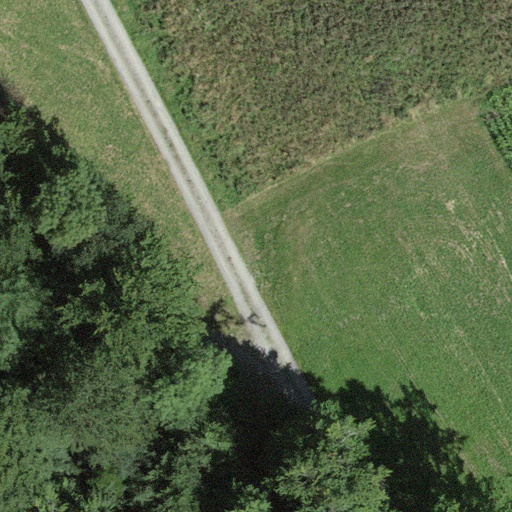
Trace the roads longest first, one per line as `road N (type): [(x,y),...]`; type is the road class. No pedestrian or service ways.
road 1 (track): [(365,511),(203,232),(88,0)]
road 2 (track): [(0,157),(300,401)]
